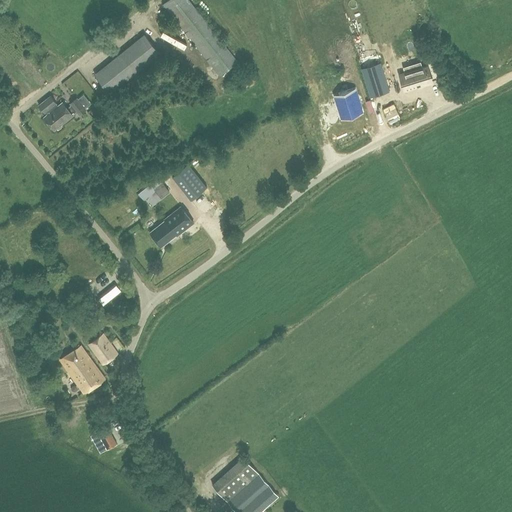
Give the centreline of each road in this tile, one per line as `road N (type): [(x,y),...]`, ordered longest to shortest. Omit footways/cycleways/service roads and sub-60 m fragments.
road 1 (unclassified): [(154,302),(323,174),(386,139)]
road 2 (unclassified): [(154,302),(0,115)]
road 3 (unclassified): [(186,511),(132,436),(120,401),(129,346),(154,302)]
road 4 (track): [(386,139),(511,74)]
road 5 (track): [(0,419),(121,393)]
